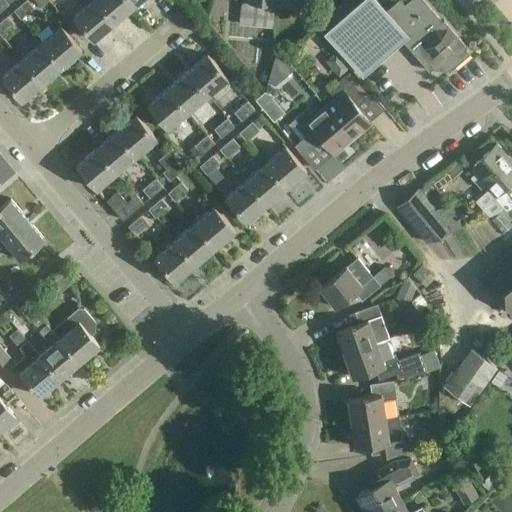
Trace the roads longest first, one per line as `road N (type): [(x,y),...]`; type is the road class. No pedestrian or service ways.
road 1 (unclassified): [(239,295),(403,158),(511,80)]
road 2 (residential): [(188,338),(28,147)]
road 3 (unclassified): [(0,498),(188,338)]
road 4 (residential): [(269,511),(302,436),(304,394),(293,365),(239,295)]
road 5 (residential): [(28,147),(185,17)]
